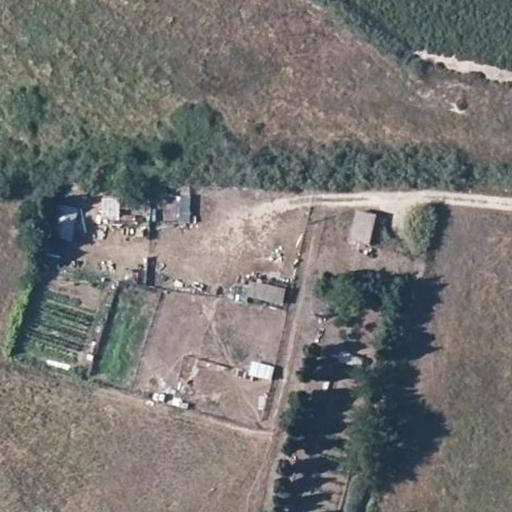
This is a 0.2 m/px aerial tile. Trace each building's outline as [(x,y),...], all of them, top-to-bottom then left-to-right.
[(193,221),(192,194),(178,195),(179,221),(193,221)] [(119,220),(120,197),(103,196),(102,220),(119,220)] [(52,236),(73,241),(80,208),(60,203),(52,236)] [(358,244),(377,248),(383,218),(364,214),(358,244)] [(247,298),(282,304),(285,286),(250,280),(247,298)] [(249,374),(272,380),(276,365),(252,359),(249,374)]
